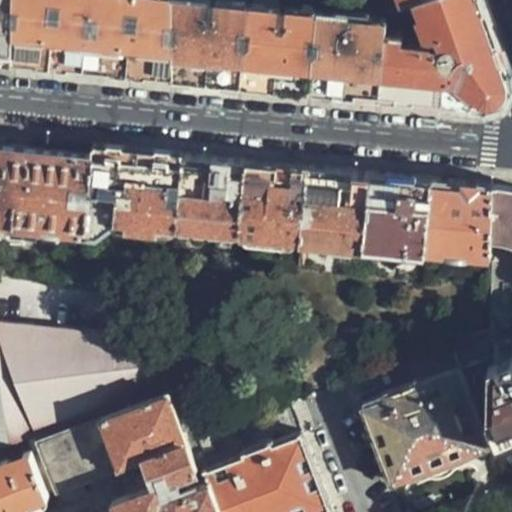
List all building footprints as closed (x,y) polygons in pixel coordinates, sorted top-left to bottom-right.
[(0,0),(0,51),(15,53),(15,0),(0,0)] [(90,60),(166,68),(171,0),(15,0),(15,53),(90,60)] [(203,71),(242,75),(250,2),(226,0),(171,0),(166,68),(203,71)] [(491,37),(477,0),(414,0),(419,13),(415,21),(423,28),(423,38),(431,40),(432,38),(436,36),(440,44),(436,48),(431,48),(431,46),(403,42),(403,34),(385,33),(379,89),(485,100),(493,99),(500,94),(502,90),(504,87),(506,79),(491,37)] [(275,78),(310,82),(318,9),(250,2),(242,75),(275,78)] [(344,85),(379,89),(385,33),(386,20),(385,16),(318,9),(310,82),(344,85)] [(2,143),(0,142),(0,221),(27,224),(97,231),(117,218),(92,152),(2,143)] [(118,145),(94,142),(92,152),(117,218),(128,220),(128,225),(160,228),(162,223),(178,225),(185,151),(158,148),(118,145)] [(211,154),(185,151),(178,225),(241,231),(249,157),(211,154)] [(274,160),(249,157),(241,231),(303,236),(311,163),(274,160)] [(342,241),(365,243),(371,169),(350,167),(311,163),(303,236),(327,239),(342,241)] [(427,249),(435,175),(420,174),(371,169),(365,243),(427,249)] [(491,256),(493,181),(480,180),(435,175),(427,249),(491,256)] [(511,184),(500,182),(493,181),(491,256),(491,284),(489,329),(489,349),(488,359),(487,359),(481,411),(498,448),(511,442),(511,184)] [(27,233),(27,224),(0,221),(0,239),(9,240),(10,231),(27,233)] [(342,241),(327,239),(325,249),(341,250),(342,241)] [(105,472),(119,511),(222,511),(206,466),(209,464),(207,458),(199,462),(169,388),(179,384),(144,292),(122,301),(133,331),(122,329),(122,323),(95,320),(94,328),(86,326),(86,323),(67,321),(66,324),(0,319),(0,446),(30,436),(51,491),(105,472)] [(467,366),(487,359),(488,359),(489,349),(489,329),(452,343),(460,364),(467,366)] [(390,397),(364,408),(380,449),(392,480),(411,474),(466,454),(486,447),(457,371),(417,386),(416,384),(389,395),(390,397)] [(200,437),(179,384),(169,388),(199,462),(207,458),(200,437)] [(222,511),(312,511),(330,505),(317,471),(302,429),(273,440),(272,436),(240,448),(242,452),(235,455),(230,442),(237,440),(232,425),(200,437),(207,458),(209,464),(206,466),(222,511)] [(0,511),(14,511),(12,506),(52,494),(51,491),(30,436),(0,446),(0,511)] [(464,465),(466,454),(411,474),(420,482),(427,479),(438,479),(450,473),(451,471),(456,467),(462,465),(464,465)]
